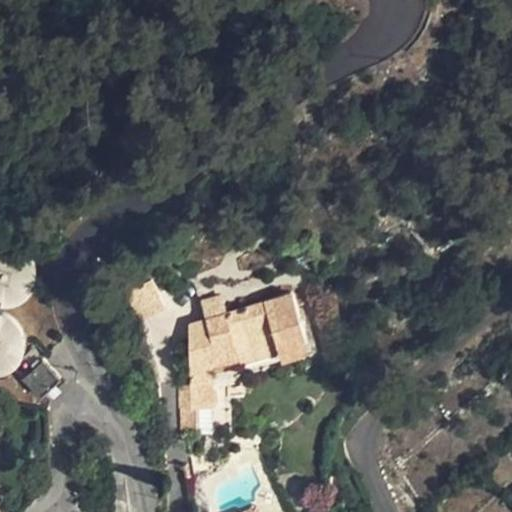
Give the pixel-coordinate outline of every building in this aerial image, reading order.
[(9,243),(1,244),(0,243),(0,306),(5,307),(13,306),(20,303),(26,299),(31,292),(35,285),(37,277),(36,269),(33,262),(29,255),(23,249),(17,246),(9,243)] [(151,283),(124,296),(137,323),(164,310),(151,283)] [(208,320),(188,326),(190,385),(180,385),(181,432),(198,435),(198,433),(197,409),(211,409),(214,405),(216,402),(216,398),(216,395),(215,392),(214,391),(211,388),(211,371),(210,366),(240,356),(242,361),(279,350),(282,358),(300,352),(302,351),(304,348),(308,341),(293,293),(227,314),(208,320)] [(208,320),(227,314),(222,297),(203,303),(208,320)] [(0,376),(3,377),(10,373),(16,368),(21,361),(24,353),(26,345),(24,337),(21,329),(17,322),(10,317),(3,314),(0,313),(0,376)] [(210,366),(211,371),(242,361),(240,356),(210,366)] [(61,377),(43,358),(23,378),(41,397),(61,377)] [(211,409),(197,409),(198,433),(213,432),(211,409)]
